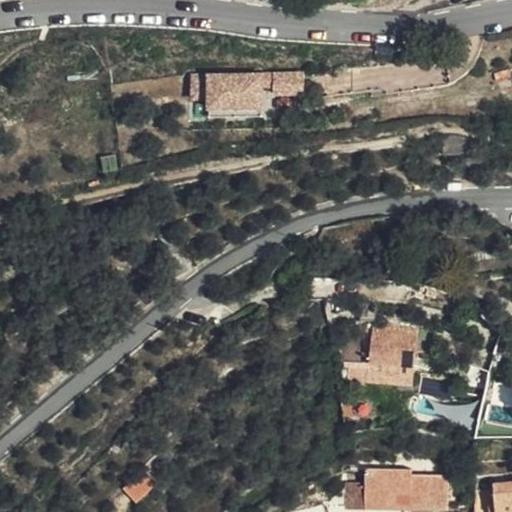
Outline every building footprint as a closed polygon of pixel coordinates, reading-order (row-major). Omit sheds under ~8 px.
[(304,93),(304,72),(274,73),(274,93),(304,93)] [(262,93),(261,73),(192,74),(192,98),(209,98),(209,107),(262,105),(262,93)] [(274,93),(274,73),(261,73),(262,93),(274,93)] [(209,117),(262,116),(262,105),(209,107),(209,117)] [(209,239),(195,215),(176,223),(180,230),(192,223),(203,242),(209,239)] [(192,223),(180,230),(191,250),(203,242),(192,223)] [(434,302),(391,298),(388,319),(359,319),(359,333),(387,333),(385,349),(430,354),(433,319),(449,321),(450,308),(433,306),(434,302)] [(422,371),(421,393),(454,395),(456,373),(422,371)] [(511,435),(511,380),(487,378),(482,433),(511,435)] [(382,438),(381,475),(404,469),(404,465),(428,464),(428,471),(454,476),(467,476),(466,441),(428,442),(428,437),(382,438)] [(155,442),(133,463),(146,476),(167,456),(155,442)] [(405,477),(404,469),(381,475),(380,477),(405,477)] [(347,506),(365,506),(366,479),(347,479),(347,506)]
